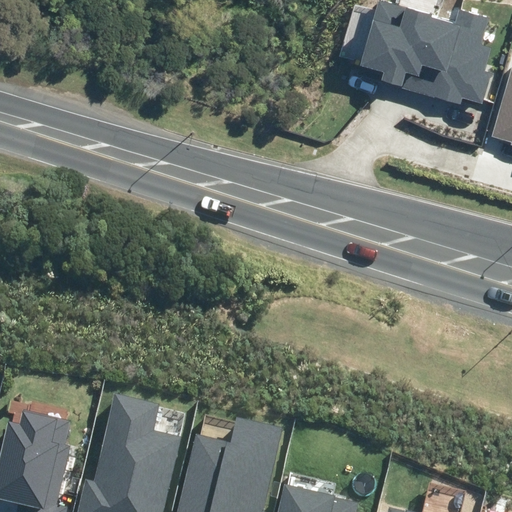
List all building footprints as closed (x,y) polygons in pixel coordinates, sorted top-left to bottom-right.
[(454,13),(407,0),(378,0),(361,65),(457,92),(460,85),(481,91),(495,42),(483,38),(491,10),(458,1),(454,13)] [(511,82),(510,91),(511,91),(511,104),(505,103),(499,125),(511,128),(511,82)] [(164,511),(183,437),(155,431),(161,406),(115,396),(95,482),(86,480),(77,511),(164,511)] [(15,511),(66,511),(68,507),(58,505),(71,447),(64,445),(69,420),(23,410),(19,424),(8,421),(0,455),(0,498),(17,503),(15,511)] [(263,511),(262,511),(282,427),(239,416),(232,443),(196,435),(177,511),(263,511)] [(355,511),(359,502),(283,483),(275,511),(355,511)]
